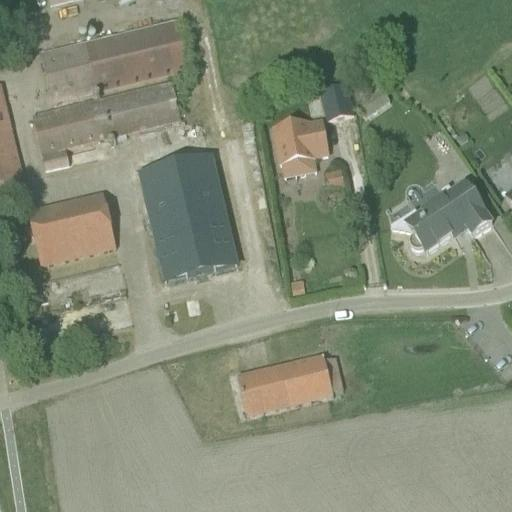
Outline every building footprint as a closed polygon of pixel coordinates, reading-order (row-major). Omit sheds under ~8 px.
[(46,0),(49,11),(95,0),(46,0)] [(39,58),(51,109),(191,75),(179,24),(96,44),(79,49),(39,58)] [(94,36),(77,41),(79,49),(96,44),(94,36)] [(180,127),(171,87),(31,120),(44,177),(68,171),(64,154),(180,127)] [(0,190),(22,186),(0,91),(0,190)] [(325,126),(353,120),(347,91),(318,97),(325,126)] [(380,94),(355,111),(364,124),(389,107),(380,94)] [(308,126),(270,133),(277,172),(280,171),(283,184),(316,178),(313,166),(328,163),(321,125),(308,127),(308,126)] [(511,155),(507,160),(511,167),(511,195),(503,202),(511,215),(511,155)] [(211,164),(139,181),(164,286),(236,269),(211,164)] [(339,175),(322,179),(326,198),(343,194),(339,175)] [(490,230),(462,187),(403,229),(412,242),(411,242),(410,244),(409,245),(409,247),(408,249),(408,250),(409,253),(410,255),(411,256),(413,257),(414,258),(416,258),(417,258),(419,258),(420,257),(421,257),(422,256),(424,260),(464,233),(471,243),(490,230)] [(27,216),(40,271),(115,253),(102,199),(27,216)] [(299,272),(286,274),(290,300),(304,298),(299,272)] [(322,362),(236,383),(246,424),(332,403),(331,398),(323,367),(322,362)] [(334,364),(323,367),(331,398),(342,396),(334,364)]
